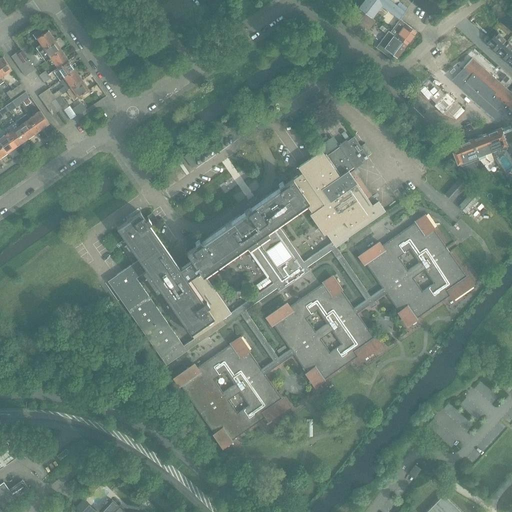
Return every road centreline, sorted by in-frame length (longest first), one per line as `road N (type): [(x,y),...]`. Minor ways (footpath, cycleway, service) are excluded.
road 1 (secondary): [(247,511),(168,439),(127,414),(70,396),(0,391)]
road 2 (residential): [(386,70),(385,88),(444,145),(496,126),(416,52)]
road 3 (secondary): [(0,419),(48,421),(109,440),(170,478),(205,511)]
road 4 (residential): [(511,398),(459,456),(411,458),(370,511)]
road 5 (residential): [(0,208),(133,114)]
road 6 (residential): [(133,114),(53,0)]
